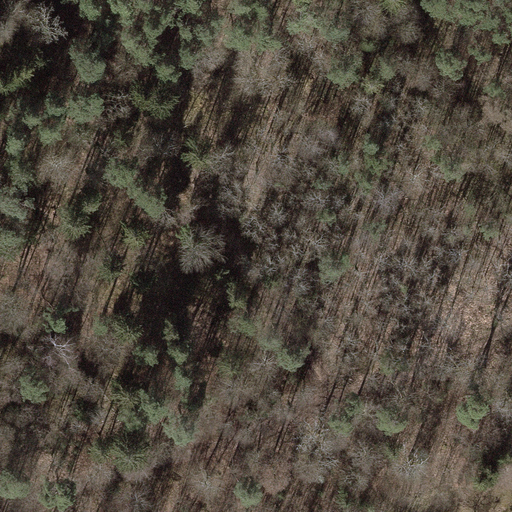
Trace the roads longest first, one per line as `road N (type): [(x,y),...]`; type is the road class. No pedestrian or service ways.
road 1 (track): [(398,511),(63,0)]
road 2 (track): [(0,494),(341,417),(511,338)]
